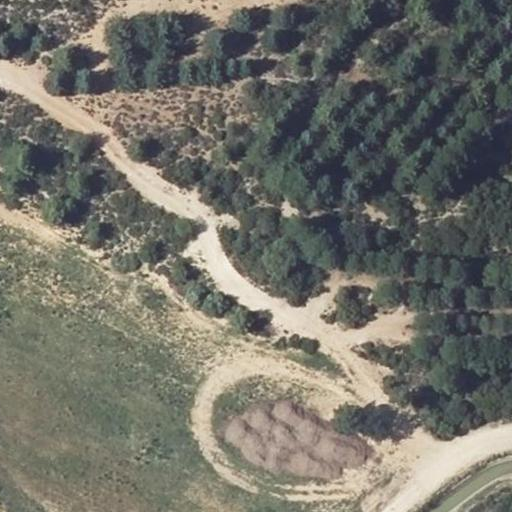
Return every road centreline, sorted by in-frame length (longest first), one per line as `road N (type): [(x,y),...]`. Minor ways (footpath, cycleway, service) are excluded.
road 1 (track): [(445,459),(335,349),(233,288),(188,217),(137,182),(51,101),(0,76)]
road 2 (track): [(387,511),(458,447),(511,433)]
